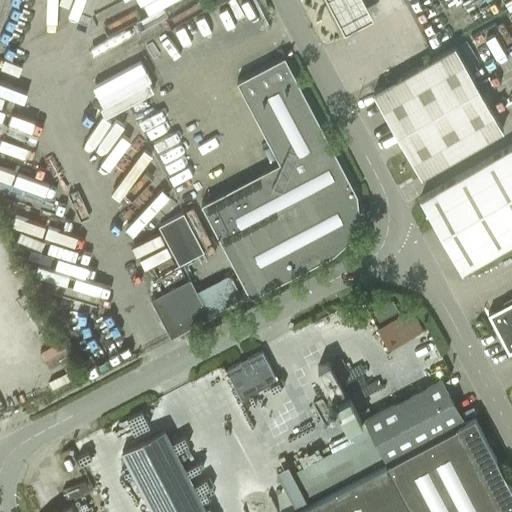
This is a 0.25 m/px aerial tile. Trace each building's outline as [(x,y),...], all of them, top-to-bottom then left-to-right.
[(366,0),(328,0),(345,32),(375,17),(366,0)] [(454,45),(373,91),(421,175),(502,128),(454,45)] [(159,88),(150,67),(132,75),(127,64),(136,60),(132,53),(92,71),(110,110),(159,88)] [(279,161),(201,202),(250,296),(333,252),(352,235),(359,215),(356,193),(284,55),(236,80),(279,161)] [(461,270),(511,241),(511,144),(420,197),(461,270)] [(186,210),(161,223),(182,262),(206,249),(186,210)] [(232,275),(223,279),(233,300),(242,296),(232,275)] [(171,337),(210,317),(190,278),(151,298),(171,337)] [(379,319),(397,310),(392,299),(373,309),(379,319)] [(511,348),(511,299),(489,312),(509,351),(511,348)] [(415,308),(378,323),(388,345),(424,330),(415,308)] [(241,360),(226,368),(241,397),(276,379),(261,350),(246,358),(248,361),(243,363),(241,360)] [(330,360),(318,366),(342,411),(340,412),(348,427),(362,420),(349,396),(330,360)] [(394,402),(364,418),(364,419),(365,421),(370,431),(386,462),(463,420),(441,378),(394,402)] [(463,420),(386,462),(412,511),(508,511),(511,510),(511,490),(472,415),(463,420)] [(362,420),(348,427),(354,439),(370,431),(365,421),(364,419),(362,420)] [(122,450),(153,511),(207,511),(201,500),(164,429),(122,450)] [(354,439),(293,471),(310,503),(358,478),(386,462),(370,431),(354,439)] [(412,511),(386,462),(358,478),(310,503),(305,505),(292,511),(412,511)] [(79,511),(74,501),(52,511),(79,511)]
